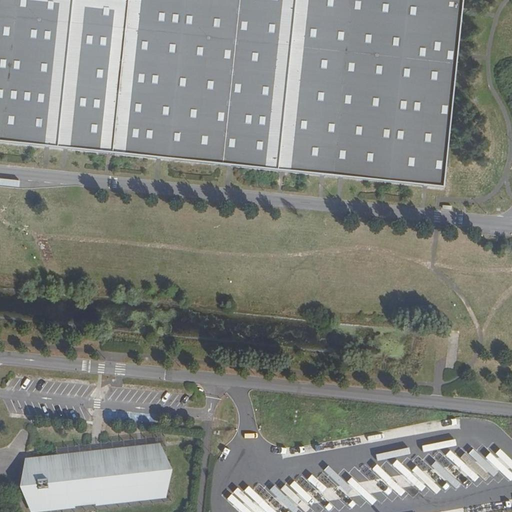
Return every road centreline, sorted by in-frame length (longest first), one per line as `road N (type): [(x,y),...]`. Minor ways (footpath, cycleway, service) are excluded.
road 1 (unknown): [(232,473),(482,429),(511,451)]
road 2 (unclassified): [(221,381),(199,511)]
